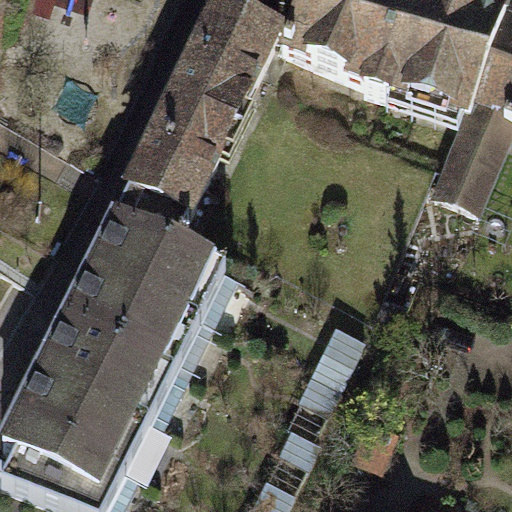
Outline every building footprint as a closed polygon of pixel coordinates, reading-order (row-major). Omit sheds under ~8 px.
[(228,0),(220,18),(283,43),(277,55),(283,58),(310,0),(228,0)] [(424,0),(423,0),(310,0),(283,58),(395,110),(424,0)] [(424,0),(395,110),(469,131),(478,108),(506,28),(424,0)] [(220,18),(131,199),(191,232),(277,55),(283,43),(220,18)] [(511,30),(506,28),(478,108),(511,122),(511,30)] [(511,138),(511,122),(478,108),(469,131),(439,204),(483,219),(511,138)] [(191,232),(131,199),(7,454),(20,463),(3,491),(58,511),(126,511),(242,285),(181,253),(191,232)]
